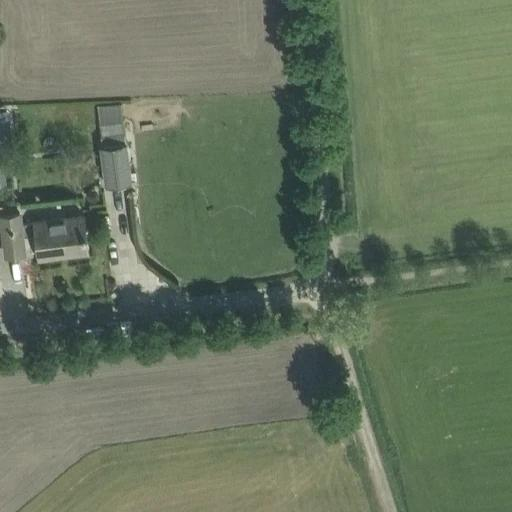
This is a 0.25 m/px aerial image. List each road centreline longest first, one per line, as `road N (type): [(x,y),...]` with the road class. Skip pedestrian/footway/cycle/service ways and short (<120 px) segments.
road 1 (unclassified): [(0,328),(308,289),(327,256),(306,0)]
road 2 (track): [(308,289),(326,315),(387,511)]
